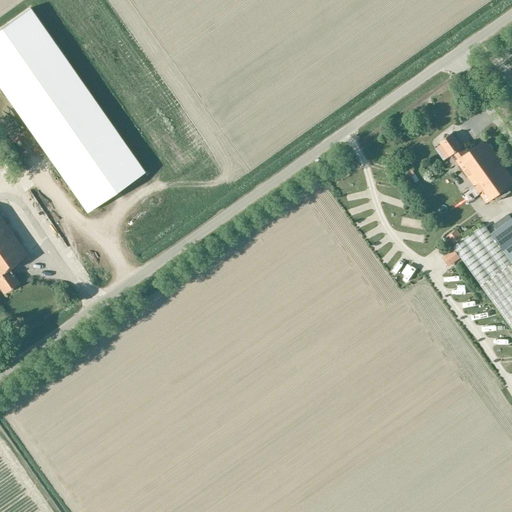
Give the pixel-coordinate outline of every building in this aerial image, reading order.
[(30,8),(0,28),(0,87),(87,212),(144,172),(30,8)] [(439,146),(435,149),(443,161),(450,156),(455,153),(459,159),(458,160),(488,202),(511,185),(511,176),(486,140),(467,153),(463,147),(453,132),(440,142),(438,144),(439,146)] [(0,284),(6,293),(20,283),(10,267),(29,254),(0,213),(0,284)] [(484,225),(453,247),(455,250),(456,249),(462,257),(461,258),(511,328),(511,218),(492,233),(491,234),(484,225)] [(457,230),(449,236),(454,243),(463,237),(457,230)] [(447,255),(446,256),(453,264),(454,264),(461,258),(462,257),(456,249),(455,250),(447,255)]
